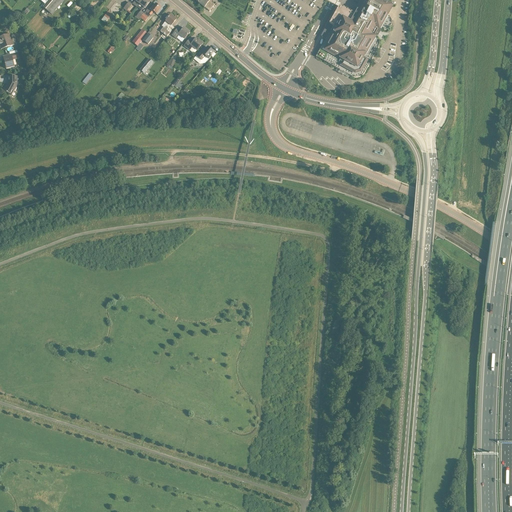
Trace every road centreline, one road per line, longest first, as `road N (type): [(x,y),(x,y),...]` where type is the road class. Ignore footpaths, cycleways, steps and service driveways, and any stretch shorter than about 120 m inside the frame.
road 1 (secondary): [(400,116),(422,143),(425,163),(402,511)]
road 2 (secondary): [(409,511),(432,154)]
road 3 (track): [(340,164),(146,151),(0,185)]
road 4 (motorway): [(511,196),(493,334),(489,511)]
road 5 (unclassified): [(511,251),(412,193),(285,147),(270,118),(283,88)]
road 6 (motorway): [(509,511),(511,355)]
road 7 (tertiary): [(283,88),(173,0)]
